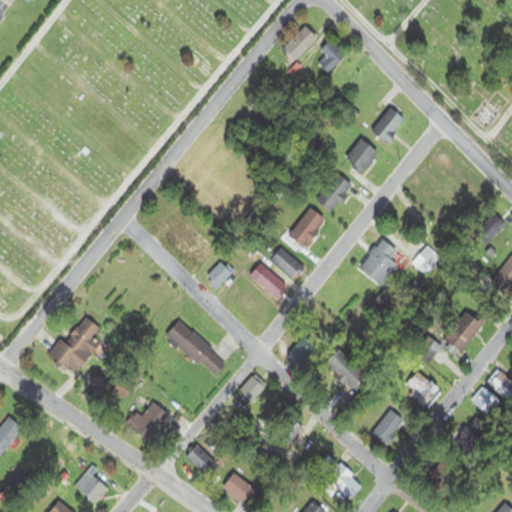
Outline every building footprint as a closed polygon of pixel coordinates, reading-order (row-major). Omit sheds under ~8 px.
[(282,51),(295,64),(318,41),(305,28),(282,51)] [(325,57),(318,66),(330,76),(347,55),(330,42),(320,54),(325,57)] [(362,76),(348,65),(335,82),(349,93),(362,76)] [(372,134),(388,146),(405,122),(389,110),(372,134)] [(363,177),(379,155),(360,141),(344,162),(363,177)] [(331,215),(353,188),(338,176),(316,202),(331,215)] [(288,237),(304,250),(326,223),(310,210),(288,237)] [(163,225),(171,233),(168,237),(200,268),(216,253),(175,213),(163,225)] [(398,253),(382,241),(359,269),(381,287),(397,267),(391,262),(398,253)] [(411,264),(424,276),(441,260),(428,247),(411,264)] [(304,271),(282,249),(271,260),(293,281),(304,271)] [(511,291),(511,259),(507,257),(492,287),(510,296),(511,291)] [(217,291),(231,274),(220,264),(205,281),(217,291)] [(261,287),(279,302),(290,289),(271,274),(261,287)] [(461,356),(486,324),(468,310),(444,342),(461,356)] [(98,347),(91,342),(100,331),(85,319),(65,346),(59,342),(48,356),(75,377),(98,347)] [(226,367),(180,322),(167,336),(213,381),(226,367)] [(312,352),(300,342),(287,359),(299,369),(312,352)] [(428,366),(441,350),(431,342),(418,358),(428,366)] [(329,366),(350,394),(364,384),(343,356),(329,366)] [(103,397),(113,385),(100,373),(90,386),(103,397)] [(411,396),(422,411),(440,399),(421,373),(406,385),(413,394),(411,396)] [(511,393),(511,383),(496,373),(487,386),(507,401),(511,393)] [(252,405),(268,389),(255,376),(239,393),(252,405)] [(501,408),(483,391),(471,403),(490,420),(501,408)] [(143,419),(134,414),(126,428),(151,443),(168,415),(151,405),(143,419)] [(405,426),(390,413),(371,436),(386,449),(405,426)] [(274,436),(286,447),(303,429),(291,418),(274,436)] [(0,429),(0,456),(23,434),(10,420),(0,429)] [(487,437),(474,424),(454,444),(467,457),(487,437)] [(218,465),(197,447),(185,460),(207,479),(218,465)] [(338,492),(348,503),(362,490),(337,462),(316,481),(331,498),(338,492)] [(454,468),(435,463),(428,488),(448,493),(454,468)] [(90,500),(101,485),(86,474),(75,488),(90,500)] [(248,511),(250,511),(263,498),(235,475),(222,490),(248,511)] [(51,511),(70,511),(59,503),(51,511)]
